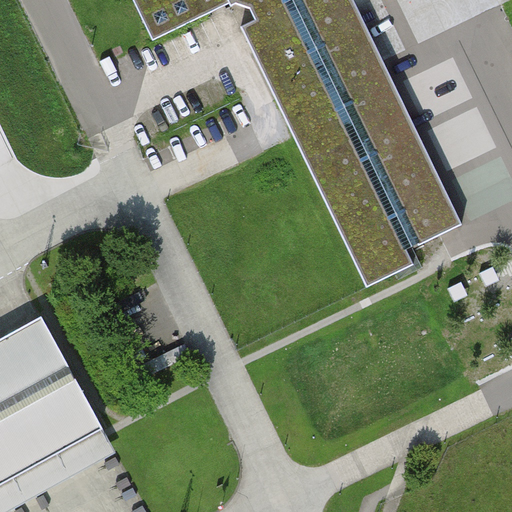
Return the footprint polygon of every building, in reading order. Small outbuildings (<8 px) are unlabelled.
[(0,0),(0,13),(17,7),(14,0),(0,0)] [(130,0),(151,43),(231,5),(361,282),(459,232),(349,0),(130,0)] [(20,10),(0,19),(0,46),(21,93),(52,79),(20,10)] [(494,267),(480,273),(487,288),(501,281),(494,267)] [(462,282),(448,289),(455,303),(469,297),(462,282)] [(0,511),(7,511),(115,454),(42,318),(0,341),(0,511)]
